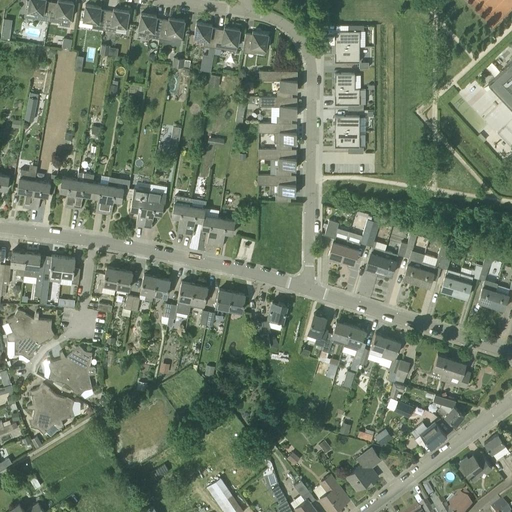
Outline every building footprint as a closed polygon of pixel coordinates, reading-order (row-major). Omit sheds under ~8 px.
[(36,19),(48,21),(51,1),(45,1),(45,0),(28,0),(29,1),(27,0),(25,8),(28,9),(27,11),(37,13),(36,19)] [(57,0),(57,2),(51,1),(48,21),(60,22),(61,16),(71,18),(73,2),(59,0),(57,0)] [(104,30),(107,11),(101,10),(101,7),(85,4),(83,20),(93,22),(92,28),(104,30)] [(129,11),(121,10),(113,9),(113,11),(107,11),(104,30),(125,33),(129,11)] [(148,31),(147,37),(159,39),(162,19),(156,19),(157,16),(141,13),(138,29),(148,31)] [(168,20),(162,19),(159,39),(171,40),(172,34),(182,36),(184,20),(169,18),(168,20)] [(196,22),(194,38),(204,40),(203,46),(209,47),(208,55),(203,54),(200,70),(211,72),(214,48),(218,28),(212,27),(212,25),(196,22)] [(10,38),(11,27),(2,26),(1,37),(10,38)] [(224,29),(218,28),(214,48),(236,51),(240,29),(224,27),(224,29)] [(252,34),(245,33),(242,52),(255,54),(255,52),(265,54),(266,47),(268,48),(270,39),(267,39),(268,34),(252,31),(252,34)] [(335,32),(335,47),(354,47),(354,32),(335,32)] [(64,37),(62,47),(70,49),(72,39),(64,37)] [(102,44),(100,53),(108,54),(110,46),(102,44)] [(335,47),(335,63),(355,63),(354,47),(335,47)] [(174,57),(173,65),(183,66),(184,58),(174,57)] [(511,60),(488,83),(489,84),(492,87),(498,94),(499,95),(501,96),(502,98),(504,99),(505,101),(511,108),(511,60)] [(292,97),(292,91),(297,91),(297,71),(259,70),(259,80),(280,81),(280,90),(277,90),(277,97),(292,97)] [(218,87),(220,76),(211,74),(209,86),(218,87)] [(335,74),(335,90),(355,90),(354,74),(335,74)] [(117,85),(118,81),(113,80),(112,84),(110,84),(108,94),(116,96),(118,85),(117,85)] [(355,90),(335,90),(335,105),(355,105),(355,90)] [(29,96),(25,119),(33,121),(37,98),(29,96)] [(259,96),(259,106),(271,106),(279,106),(279,116),(277,116),(277,117),(277,123),(292,123),(292,117),(297,117),(297,97),(292,97),(277,97),(259,96)] [(235,121),(242,122),(245,103),(238,102),(235,121)] [(335,117),(335,132),(354,132),(354,117),(335,117)] [(20,128),(21,120),(13,119),(11,126),(20,128)] [(297,123),(292,123),(277,123),(271,122),(259,122),(258,132),(274,133),(274,142),(276,142),(276,149),(291,149),(291,143),(296,143),(297,123)] [(99,135),(101,127),(93,126),(91,134),(99,135)] [(335,132),(335,148),(354,148),(354,132),(335,132)] [(207,144),(215,145),(220,146),(223,145),(224,139),(216,138),(208,136),(207,144)] [(176,150),(178,140),(171,139),(170,139),(169,147),(171,149),(176,150)] [(190,140),(186,145),(193,149),(196,143),(190,140)] [(296,149),(291,149),(276,149),(258,148),(258,158),(271,158),(270,174),(276,175),(291,175),(291,169),(296,169),(296,149)] [(25,192),(22,207),(30,208),(35,179),(37,167),(29,166),(29,170),(20,169),(17,191),(25,192)] [(79,171),(77,179),(73,208),(80,209),(82,195),(91,196),(93,182),(94,174),(79,171)] [(9,175),(0,173),(0,188),(7,190),(9,175)] [(35,179),(30,208),(38,209),(40,195),(48,196),(49,192),(55,193),(58,175),(52,174),(51,182),(35,179)] [(291,175),(276,175),(270,174),(258,174),(258,184),(270,184),(270,194),(275,194),(275,201),(290,201),(291,195),(295,195),(296,175),(291,175)] [(67,192),(65,206),(73,208),(77,179),(62,176),(59,191),(67,192)] [(109,176),(108,184),(103,213),(111,214),(113,200),(121,201),(122,196),(127,197),(129,187),(130,179),(109,176)] [(108,184),(93,182),(91,196),(98,197),(96,212),(103,213),(108,184)] [(138,211),(136,225),(143,227),(149,190),(129,187),(127,197),(132,197),(130,210),(138,211)] [(166,193),(161,192),(149,190),(143,227),(151,228),(154,214),(162,215),(164,201),(165,202),(166,193)] [(179,218),(177,232),(185,233),(190,205),(190,199),(191,198),(175,195),(171,216),(179,218)] [(190,199),(190,205),(185,233),(193,235),(195,220),(202,221),(204,214),(205,207),(205,202),(190,199)] [(220,216),(204,214),(202,221),(201,228),(209,230),(207,244),(215,245),(220,216)] [(235,219),(220,216),(215,245),(222,247),(225,232),(233,233),(235,219)] [(324,235),(333,238),(334,235),(339,222),(329,219),(324,235)] [(374,221),(372,227),(366,245),(371,246),(365,266),(378,270),(384,250),(376,247),(377,243),(374,242),(379,223),(374,221)] [(360,243),(366,245),(372,227),(365,224),(361,235),(362,235),(360,243)] [(407,244),(413,245),(416,234),(410,233),(407,244)] [(346,238),(334,235),(333,238),(328,255),(340,259),(346,238)] [(360,243),(347,239),(346,238),(340,259),(354,263),(360,243)] [(398,254),(404,256),(407,244),(401,242),(397,254),(398,254)] [(437,259),(424,254),(422,260),(415,282),(429,286),(435,266),(440,268),(447,245),(442,243),(437,259)] [(413,245),(407,244),(404,256),(409,258),(410,257),(413,245)] [(447,245),(440,268),(446,270),(447,268),(453,247),(454,246),(448,244),(447,245)] [(392,275),(398,254),(397,254),(384,250),(378,270),(392,275)] [(26,252),(14,251),(12,251),(10,266),(16,266),(15,274),(23,275),(26,252)] [(40,254),(26,252),(23,275),(37,277),(34,296),(41,296),(42,286),(44,273),(44,266),(39,266),(40,254)] [(44,266),(44,273),(43,280),(42,286),(49,287),(50,280),(50,275),(61,276),(63,257),(52,255),(51,264),(45,264),(44,266)] [(75,258),(63,257),(61,276),(72,277),(71,283),(78,284),(80,268),(74,267),(75,258)] [(415,282),(422,260),(410,257),(409,258),(403,278),(415,282)] [(478,279),(483,281),(484,281),(488,268),(493,260),(484,257),(481,266),(478,279)] [(467,297),(473,278),(478,279),(481,266),(476,265),(475,269),(472,268),(470,275),(459,272),(453,293),(467,297)] [(106,267),(103,285),(115,287),(119,269),(106,267)] [(459,272),(447,268),(446,270),(440,290),(453,293),(459,272)] [(119,269),(115,287),(129,290),(132,272),(119,269)] [(153,295),(157,277),(144,274),(140,293),(146,294),(144,300),(152,301),(153,295)] [(170,279),(157,277),(153,295),(166,298),(170,279)] [(181,282),(177,305),(176,312),(188,314),(190,306),(194,284),(181,282)] [(207,287),(194,284),(190,306),(203,308),(207,287)] [(495,289),(482,285),(477,301),(490,305),(495,289)] [(219,289),(215,307),(228,310),(232,292),(219,289)] [(509,293),(495,289),(490,305),(504,309),(509,293)] [(232,292),(228,310),(241,312),(245,294),(232,292)] [(131,310),(133,296),(127,295),(125,308),(131,310)] [(140,297),(133,296),(131,310),(137,311),(140,297)] [(259,327),(260,333),(261,343),(270,345),(268,333),(271,332),(268,320),(282,323),(286,305),(272,301),(267,320),(262,321),(263,326),(259,327)] [(162,316),(168,317),(171,304),(165,302),(162,316)] [(99,303),(97,309),(111,312),(112,305),(99,303)] [(171,304),(168,317),(174,318),(176,312),(177,305),(171,304)] [(305,311),(292,308),(286,332),(285,331),(280,347),(288,349),(292,333),(299,335),(305,311)] [(29,333),(34,319),(18,309),(14,315),(13,316),(7,319),(13,331),(7,334),(7,337),(29,333)] [(206,324),(208,311),(202,310),(199,323),(206,324)] [(208,311),(206,324),(212,325),(215,312),(208,311)] [(36,312),(34,319),(29,333),(39,344),(55,335),(52,329),(51,327),(52,320),(38,319),(39,313),(36,312)] [(325,338),(327,332),(328,331),(322,329),(326,317),(313,313),(307,333),(316,336),(314,344),(323,347),(325,338)] [(257,319),(251,320),(253,334),(260,333),(259,327),(257,319)] [(336,321),(331,336),(345,341),(351,325),(336,321)] [(359,363),(360,363),(364,348),(366,344),(361,342),(365,330),(351,325),(345,341),(344,346),(356,350),(353,360),(350,368),(357,370),(359,363)] [(39,344),(29,333),(7,337),(8,341),(15,341),(14,354),(21,354),(23,355),(29,359),(39,344)] [(370,350),(364,348),(360,363),(366,365),(369,353),(381,357),(388,337),(375,333),(370,350)] [(390,360),(388,367),(387,369),(390,370),(387,380),(393,381),(396,372),(400,359),(396,357),(401,342),(388,337),(381,357),(390,360)] [(321,350),(328,353),(328,352),(332,341),(332,340),(330,339),(325,338),(323,347),(321,350)] [(84,350),(79,345),(66,357),(73,370),(95,370),(95,367),(89,365),(92,352),(85,351),(84,350)] [(321,350),(319,358),(326,360),(326,358),(328,353),(321,350)] [(50,371),(48,378),(66,383),(73,370),(66,357),(62,351),(59,353),(61,359),(48,363),(50,369),(50,371)] [(430,375),(445,380),(452,358),(438,353),(430,375)] [(464,370),(466,363),(452,358),(445,380),(466,387),(471,372),(464,370)] [(393,381),(403,384),(410,363),(400,359),(396,372),(393,381)] [(169,364),(162,362),(160,371),(167,373),(169,364)] [(206,365),(204,375),(213,376),(215,366),(206,365)] [(95,370),(73,370),(66,383),(79,396),(84,391),(86,390),(92,388),(89,375),(95,374),(95,370)] [(146,391),(148,383),(138,381),(137,389),(146,391)] [(404,385),(403,384),(393,381),(392,386),(390,395),(395,396),(397,389),(402,391),(404,385)] [(49,408),(57,396),(43,383),(38,388),(36,389),(30,391),(33,404),(27,406),(27,409),(34,409),(49,408)] [(10,394),(13,393),(12,385),(0,388),(0,394),(9,391),(10,394)] [(455,400),(435,394),(433,402),(442,404),(437,410),(456,425),(464,414),(454,406),(455,400)] [(8,404),(15,402),(13,395),(7,397),(8,404)] [(74,401),(57,396),(49,408),(61,428),(64,426),(61,420),(74,416),(72,409),(72,407),(74,401)] [(413,407),(398,401),(394,410),(409,416),(413,407)] [(61,428),(49,408),(34,409),(30,427),(37,428),(39,429),(43,434),(53,425),(57,429),(61,428)] [(12,421),(19,420),(19,412),(11,413),(12,421)] [(342,422),(339,433),(348,435),(351,424),(342,422)] [(431,448),(447,436),(435,422),(420,435),(416,439),(422,446),(426,442),(431,448)] [(10,424),(3,427),(0,427),(0,434),(12,430),(10,424)] [(381,445),(389,440),(382,430),(375,436),(381,445)] [(373,434),(364,432),(359,431),(358,437),(371,441),(373,434)] [(484,443),(492,454),(492,453),(496,459),(508,450),(504,445),(505,444),(498,433),(484,443)] [(31,439),(36,447),(42,444),(37,436),(31,439)] [(319,444),(324,451),(330,447),(325,440),(319,444)] [(365,482),(367,485),(378,476),(371,467),(381,459),(372,447),(361,455),(360,454),(356,457),(361,464),(346,475),(357,488),(365,482)] [(294,464),(300,458),(292,451),(287,458),(294,464)] [(484,471),(485,473),(492,468),(483,457),(478,461),(473,454),(468,458),(466,456),(459,461),(474,482),(480,477),(479,475),(484,471)] [(267,455),(263,458),(268,466),(272,463),(267,455)] [(0,469),(11,463),(8,457),(0,462),(0,469)] [(165,464),(151,472),(155,480),(169,471),(165,464)] [(28,477),(35,489),(41,485),(34,474),(28,477)] [(337,505),(348,497),(331,474),(321,481),(328,491),(319,498),(329,511),(331,511),(339,507),(337,505)] [(207,483),(223,511),(239,511),(241,511),(221,475),(207,483)] [(315,499),(307,488),(301,480),(294,485),(305,500),(295,508),(297,511),(317,511),(311,502),(315,499)] [(292,511),(293,511),(287,499),(278,485),(272,490),(280,504),(271,510),(272,511),(292,511)] [(466,511),(471,507),(470,506),(459,495),(454,499),(451,497),(443,504),(441,502),(430,508),(427,502),(417,507),(420,511),(466,511)] [(492,511),(509,511),(501,500),(490,509),(492,511)] [(44,511),(38,502),(25,511),(19,502),(5,511),(44,511)]
